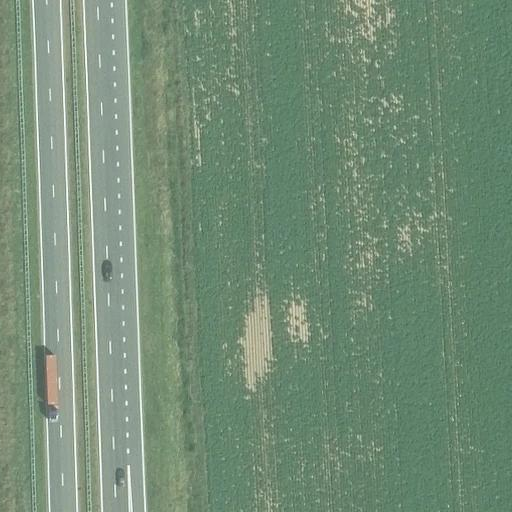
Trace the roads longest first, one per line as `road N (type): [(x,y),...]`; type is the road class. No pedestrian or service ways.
road 1 (trunk): [(45,0),(63,511)]
road 2 (trunk): [(113,465),(96,0)]
